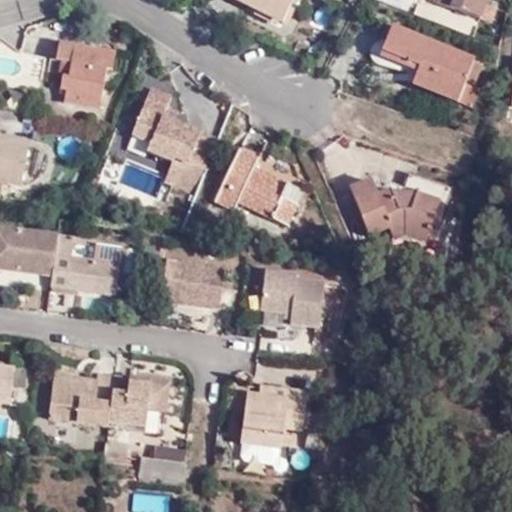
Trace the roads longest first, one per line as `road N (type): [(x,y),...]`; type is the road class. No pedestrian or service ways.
road 1 (residential): [(131,0),(315,119)]
road 2 (residential): [(0,320),(214,349)]
